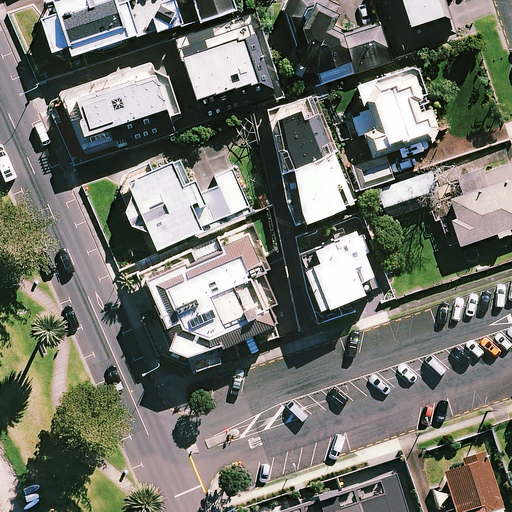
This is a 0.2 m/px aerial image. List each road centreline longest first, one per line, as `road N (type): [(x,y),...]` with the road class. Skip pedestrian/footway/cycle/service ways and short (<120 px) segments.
road 1 (tertiary): [(155,444),(0,95)]
road 2 (residential): [(155,444),(290,385),(511,313)]
road 3 (residential): [(511,359),(169,477)]
